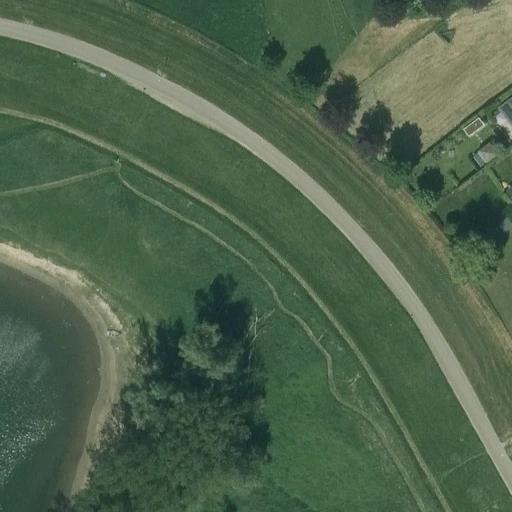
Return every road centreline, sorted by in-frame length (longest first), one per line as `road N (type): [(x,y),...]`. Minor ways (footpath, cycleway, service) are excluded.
road 1 (tertiary): [(511,481),(403,298),(298,182),(207,113),(111,66),(0,29)]
road 2 (track): [(125,151),(0,100)]
